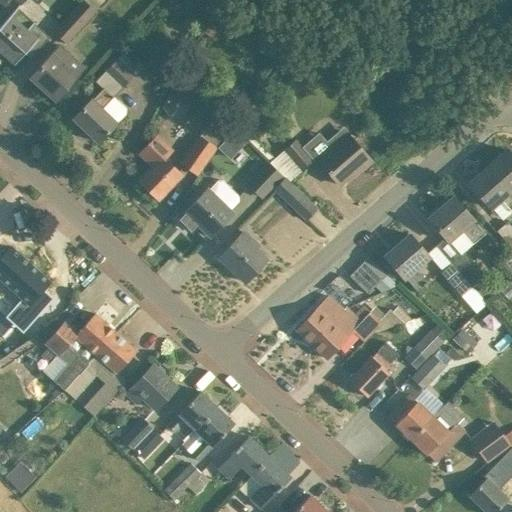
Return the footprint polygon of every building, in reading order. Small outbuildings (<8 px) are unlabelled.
[(84,0),(82,0),(54,30),(66,42),(95,11),(84,0)] [(34,22),(17,7),(0,25),(0,50),(14,63),(37,38),(27,29),(34,22)] [(213,7),(208,13),(212,17),(218,11),(213,7)] [(215,39),(222,28),(209,20),(202,30),(215,39)] [(55,100),(84,68),(59,44),(30,77),(55,100)] [(98,141),(105,134),(125,113),(126,107),(114,95),(134,73),(130,69),(139,59),(127,49),(105,73),(111,78),(73,117),(98,141)] [(163,104),(171,114),(184,113),(190,102),(183,91),(169,92),(163,104)] [(248,135),(262,120),(250,110),(236,125),(248,135)] [(228,135),(241,147),(246,141),(234,129),(228,135)] [(315,157),(326,169),(339,184),(357,168),(359,171),(371,161),(345,131),(315,157)] [(200,135),(181,162),(197,174),(216,147),(200,135)] [(313,162),(295,140),(273,158),(270,162),(269,161),(268,161),(285,176),(290,181),(313,162)] [(140,181),(158,198),(180,172),(162,156),(164,153),(152,142),(141,154),(154,166),(140,181)] [(511,154),(507,149),(489,165),(511,191),(511,154)] [(284,177),(285,176),(268,161),(247,183),(261,197),(282,175),(284,177)] [(469,183),(475,190),(491,208),(501,199),(511,210),(511,208),(511,191),(489,165),(469,183)] [(275,190),(291,205),(306,219),(317,208),(289,182),(290,181),(285,176),(284,177),(286,179),(275,190)] [(209,234),(210,235),(232,212),(230,210),(239,201),(239,196),(223,181),(218,180),(209,189),(207,187),(178,218),(192,230),(194,227),(205,238),(209,234)] [(428,218),(449,242),(462,231),(473,243),(485,232),(454,196),(428,218)] [(511,247),(511,226),(507,221),(497,230),(511,247)] [(258,245),(244,231),(219,256),(245,281),(266,259),(255,248),(258,245)] [(415,266),(428,256),(428,255),(410,234),(385,256),(391,263),(415,290),(427,280),(415,266)] [(0,277),(30,304),(50,282),(10,246),(0,257),(0,277)] [(462,253),(451,262),(472,286),(482,277),(483,277),(462,253)] [(350,275),(366,292),(374,284),(382,291),(397,284),(385,272),(368,256),(350,275)] [(462,294),(472,286),(451,262),(441,270),(440,271),(461,295),(462,294)] [(296,329),(312,344),(343,311),(329,295),(296,329)] [(397,305),(392,311),(402,321),(411,318),(397,305)] [(345,308),(343,311),(312,344),(327,358),(353,330),(364,341),(376,329),(377,330),(403,322),(389,309),(380,319),(371,311),(360,322),(345,308)] [(54,379),(64,389),(72,379),(74,377),(77,374),(108,338),(115,331),(94,313),(80,329),(67,317),(44,343),(58,355),(67,346),(78,356),(71,364),(69,362),(54,379)] [(478,341),(462,327),(452,338),(468,352),(478,341)] [(426,357),(442,339),(432,330),(416,347),(426,357)] [(66,387),(70,383),(77,390),(93,372),(105,383),(136,350),(115,331),(108,338),(77,374),(78,375),(76,378),(74,377),(72,379),(73,380),(66,387)] [(386,341),(378,348),(349,379),(367,396),(390,372),(385,367),(399,353),(386,341)] [(45,366),(53,351),(44,346),(36,361),(45,366)] [(440,346),(433,353),(411,376),(422,387),(451,357),(440,346)] [(142,396),(155,408),(176,386),(153,364),(125,393),(136,402),(142,396)] [(217,406),(200,390),(171,424),(176,429),(186,419),(196,428),(217,406)] [(448,401),(433,415),(410,393),(388,415),(395,423),(412,439),(448,401)] [(448,401),(412,439),(427,454),(427,453),(436,461),(462,428),(456,423),(463,416),(448,401)] [(217,406),(196,428),(206,437),(192,452),(199,459),(234,422),(217,406)] [(123,440),(118,445),(128,455),(132,451),(132,450),(153,427),(144,418),(122,439),(123,440)] [(154,457),(149,452),(163,438),(153,427),(132,450),(132,451),(146,466),(154,457)] [(487,461),(511,443),(502,432),(478,449),(487,461)] [(248,435),(218,467),(230,478),(242,465),(251,474),(239,486),(239,487),(269,456),(248,435)] [(291,476),(269,456),(239,487),(261,507),(291,476)] [(511,470),(511,460),(507,456),(469,494),(487,511),(494,511),(508,498),(496,488),(511,470)] [(178,493),(200,471),(192,463),(170,485),(178,493)] [(27,484),(13,469),(5,476),(19,491),(27,484)] [(328,511),(309,494),(292,511),(328,511)]
